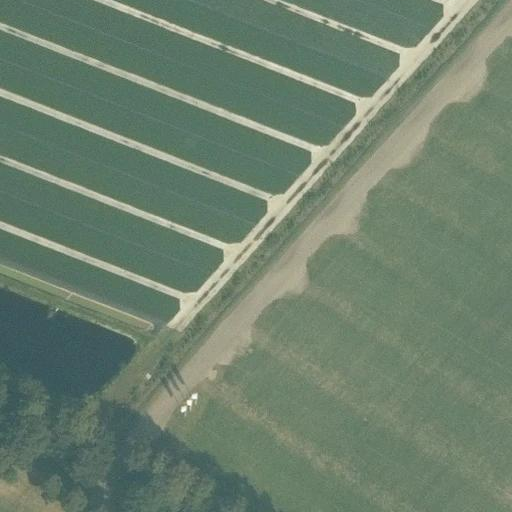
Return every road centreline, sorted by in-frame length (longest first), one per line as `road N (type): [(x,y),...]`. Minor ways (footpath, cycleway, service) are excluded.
road 1 (track): [(115,511),(102,503),(246,320),(511,19)]
road 2 (track): [(92,511),(102,503),(0,452)]
